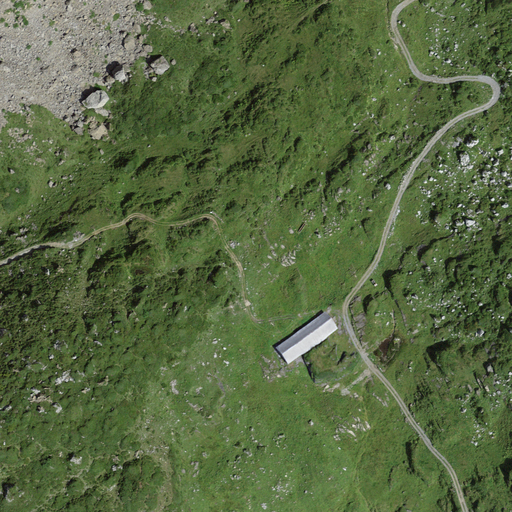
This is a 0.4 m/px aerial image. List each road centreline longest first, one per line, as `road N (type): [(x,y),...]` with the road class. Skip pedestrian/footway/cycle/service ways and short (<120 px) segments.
road 1 (track): [(409,0),(393,20),(417,73),(447,82),(487,79),(495,88),(490,103),(448,125),(420,160)]
road 2 (track): [(368,361),(346,318),(347,302),(378,261),(420,160)]
road 3 (track): [(465,511),(451,471),(368,361)]
